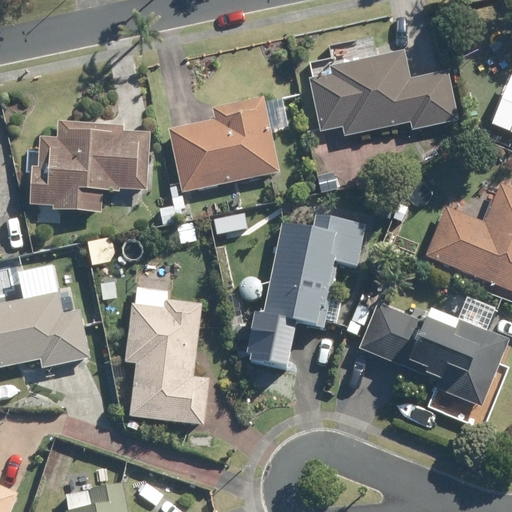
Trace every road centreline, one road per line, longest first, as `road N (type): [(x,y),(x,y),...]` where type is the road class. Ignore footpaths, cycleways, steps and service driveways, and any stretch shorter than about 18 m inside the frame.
road 1 (tertiary): [(213,0),(0,46)]
road 2 (residential): [(282,475),(299,452),(327,447),(447,503)]
